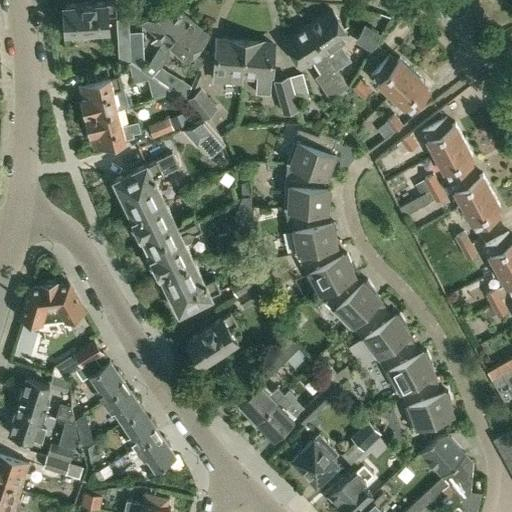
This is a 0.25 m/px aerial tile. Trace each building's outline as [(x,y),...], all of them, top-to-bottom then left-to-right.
[(158,46),(184,15),(166,0),(161,0),(144,19),(159,32),(152,41),(158,46)] [(116,1),(65,4),(66,32),(109,29),(108,14),(117,13),(116,1)] [(349,57),(338,41),(349,34),(333,9),(309,25),(336,66),(349,57)] [(131,37),(130,29),(129,15),(117,16),(119,38),(131,37)] [(171,54),(166,50),(172,44),(187,57),(206,35),(184,15),(158,46),(153,57),(162,65),(171,54)] [(348,85),(336,66),(309,25),(286,40),(301,64),(312,57),(321,71),(315,74),(330,97),(348,85)] [(371,47),(379,34),(364,25),(356,38),(371,47)] [(130,29),(131,37),(132,59),(141,65),(145,61),(143,29),(130,29)] [(217,39),(215,68),(215,79),(243,81),(243,70),(242,70),(244,40),(231,39),(231,40),(217,39)] [(242,70),(243,70),(258,71),(256,91),(270,92),(274,43),(260,42),(260,41),(244,40),(242,70)] [(413,68),(400,56),(396,60),(389,54),(371,73),(391,91),(413,68)] [(134,79),(153,74),(130,59),(129,59),(134,79)] [(391,91),(404,103),(411,109),(429,90),(422,84),(426,80),(413,68),(391,91)] [(302,71),(289,74),(296,100),(309,97),(302,71)] [(87,114),(118,106),(114,89),(122,87),(118,73),(110,75),(86,81),(89,94),(82,95),(83,100),(81,103),(82,109),(86,110),(87,114)] [(193,82),(180,73),(173,84),(186,93),(193,82)] [(288,76),(275,80),(275,82),(283,112),(297,108),(288,76)] [(354,87),(363,96),(370,89),(362,80),(354,87)] [(216,105),(201,86),(188,97),(203,116),(216,105)] [(130,120),(130,121),(122,123),(118,106),(87,114),(88,118),(86,121),(87,127),(90,128),(91,133),(98,131),(102,143),(126,137),(134,135),(133,131),(142,129),(139,118),(130,120)] [(184,110),(170,115),(175,127),(188,121),(184,110)] [(395,113),(388,118),(395,128),(402,123),(395,113)] [(149,124),(153,135),(175,127),(170,115),(149,124)] [(464,137),(455,121),(451,124),(446,116),(423,128),(436,152),(464,137)] [(182,128),(197,144),(200,142),(212,131),(203,120),(182,128)] [(384,137),(389,133),(382,123),(377,127),(384,137)] [(306,167),(325,174),(327,174),(330,165),(332,165),(337,155),(334,154),(335,151),(332,150),(337,135),(320,129),(319,133),(299,126),(287,160),(306,167)] [(409,132),(397,142),(404,152),(416,142),(409,132)] [(436,152),(449,177),(473,165),(467,155),(472,152),(464,137),(436,152)] [(132,215),(165,199),(153,176),(178,164),(172,152),(147,164),(147,162),(114,178),(132,215)] [(473,165),(449,177),(463,203),(491,188),(483,172),(478,174),(473,165)] [(325,184),(325,174),(306,167),(306,171),(286,170),(284,207),(305,208),(325,209),(327,209),(328,199),(330,199),(332,188),(328,188),(329,184),(325,184)] [(425,191),(429,189),(429,190),(440,184),(433,172),(423,178),(415,183),(421,193),(425,191)] [(440,184),(429,190),(436,201),(446,195),(440,184)] [(463,203),(472,218),(476,226),(499,214),(495,206),(500,203),(491,188),(463,203)] [(421,193),(400,204),(404,213),(429,199),(425,191),(421,193)] [(242,196),(240,201),(245,210),(236,215),(245,233),(251,230),(250,195),(242,196)] [(146,245),(198,220),(193,211),(184,216),(182,222),(177,224),(165,199),(132,215),(133,217),(133,219),(132,219),(132,220),(130,226),(133,231),(139,233),(139,234),(140,233),(146,245)] [(328,219),(325,209),(305,208),(306,212),(287,216),(295,252),(315,247),(335,243),(337,242),(334,232),(336,232),(335,221),(332,222),(331,218),(328,219)] [(161,274),(194,258),(182,233),(186,231),(192,233),(202,228),(198,220),(146,245),(152,257),(151,257),(151,258),(149,264),(152,269),(157,271),(158,272),(159,271),(160,273),(160,272),(161,274)] [(461,247),(471,241),(465,230),(454,236),(461,247)] [(511,259),(511,237),(508,231),(485,243),(498,267),(511,259)] [(471,241),(461,247),(467,259),(478,253),(471,241)] [(317,292),(353,273),(355,272),(350,263),(352,262),(348,252),(345,253),(343,250),(340,252),(335,243),(315,247),(317,251),(300,260),(317,292)] [(194,258),(161,274),(179,311),(212,295),(211,294),(221,289),(215,276),(205,281),(194,258)] [(511,259),(498,267),(511,292),(511,259)] [(238,296),(260,283),(254,270),(231,283),(238,296)] [(350,325),(366,309),(380,296),(380,295),(373,288),(375,287),(368,278),(366,280),(363,278),(361,280),(353,273),(317,292),(307,298),(314,304),(324,299),(350,325)] [(75,289),(74,289),(70,281),(58,283),(57,278),(41,280),(42,285),(30,286),(22,316),(41,322),(42,320),(66,317),(67,319),(85,309),(76,293),(77,293),(75,289)] [(260,283),(238,296),(244,307),(267,294),(260,283)] [(492,305),(502,299),(496,288),(485,293),(492,305)] [(375,356),(394,342),(409,331),(410,330),(404,322),(405,321),(400,311),(397,313),(395,311),(392,313),(380,296),(366,309),(370,314),(354,326),(375,356)] [(502,299),(492,305),(496,313),(498,316),(509,310),(502,299)] [(485,319),(496,313),(492,305),(481,311),(485,319)] [(187,338),(203,362),(238,339),(230,326),(238,321),(231,310),(187,338)] [(417,378),(434,370),(434,369),(429,360),(431,359),(427,349),(424,350),(423,347),(419,349),(409,331),(394,342),(397,348),(379,357),(396,389),(417,378)] [(297,345),(290,337),(256,369),(264,378),(297,345)] [(94,339),(76,351),(83,363),(102,351),(94,339)] [(83,363),(76,351),(56,364),(53,371),(64,375),(83,363)] [(123,373),(121,370),(120,370),(119,368),(117,369),(110,359),(90,373),(99,385),(95,387),(104,399),(127,383),(123,378),(125,377),(123,374),(123,373)] [(337,383),(352,372),(347,365),(337,372),(328,359),(320,365),(337,383)] [(509,384),(511,382),(511,367),(503,373),(509,384)] [(434,370),(417,378),(419,384),(400,391),(413,426),(453,411),(449,401),(451,401),(449,390),(446,391),(444,388),(441,389),(434,370)] [(18,404),(44,413),(49,399),(45,398),(49,384),(27,376),(23,388),(21,387),(18,398),(20,398),(18,404)] [(289,388),(284,392),(257,418),(274,436),(296,415),(304,423),(339,389),(331,380),(304,406),(296,398),(297,396),(289,388)] [(260,381),(240,400),(257,418),(284,392),(277,385),(270,392),(260,381)] [(137,392),(134,389),(134,390),(132,387),(130,388),(127,383),(104,399),(112,411),(115,408),(123,420),(143,406),(136,397),(138,396),(136,393),(137,392)] [(56,418),(75,424),(70,403),(62,401),(56,418)] [(41,423),(44,413),(18,404),(16,410),(14,409),(10,420),(12,420),(9,432),(42,443),(48,426),(41,423)] [(156,420),(154,417),(153,418),(151,415),(149,416),(143,406),(123,420),(131,432),(121,439),(129,450),(136,446),(159,430),(156,425),(157,424),(155,421),(156,420)] [(369,419),(351,436),(364,449),(381,432),(369,419)] [(511,426),(493,437),(494,438),(496,437),(501,447),(511,441),(511,426)] [(175,454),(169,444),(171,443),(164,434),(162,435),(159,430),(136,446),(142,454),(144,458),(147,456),(156,468),(176,454),(175,454)] [(437,433),(420,451),(442,473),(427,488),(466,452),(447,431),(437,433)] [(314,436),(293,456),(307,471),(304,474),(313,483),(337,460),(334,456),(339,451),(323,435),(318,440),(314,436)] [(105,451),(97,439),(89,445),(92,460),(105,451)] [(70,460),(73,449),(51,441),(47,453),(70,460)] [(511,441),(501,447),(507,458),(511,455),(511,441)] [(342,453),(351,462),(363,450),(354,442),(342,453)] [(0,480),(20,487),(29,461),(0,450),(0,480)] [(471,490),(473,460),(466,452),(427,488),(433,494),(448,481),(463,497),(471,490)] [(83,466),(47,454),(43,466),(79,478),(83,466)] [(352,511),(372,493),(362,482),(373,470),(363,460),(329,493),(339,503),(338,509),(340,511),(352,511)] [(0,509),(7,511),(11,511),(20,487),(0,480),(0,509)] [(386,511),(379,505),(388,496),(382,490),(363,509),(365,511),(363,511),(386,511)] [(477,511),(482,492),(471,490),(458,504),(463,508),(477,511)] [(101,495),(83,491),(80,504),(99,508),(101,495)] [(169,511),(171,506),(167,506),(169,496),(145,491),(143,500),(142,500),(142,503),(126,499),(123,511),(169,511)]
